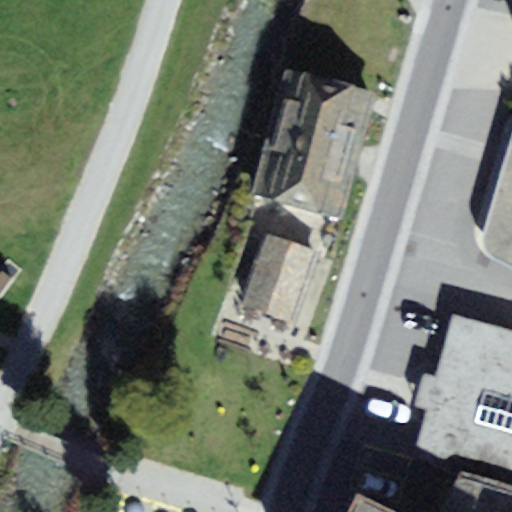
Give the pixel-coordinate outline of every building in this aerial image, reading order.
[(282,68),(265,131),(361,157),(378,93),(282,68)] [(265,131),(248,195),(344,220),(361,157),(265,131)] [(511,146),(486,231),(485,247),(496,261),(511,269),(511,146)] [(266,234),(240,307),(297,327),(322,254),(266,234)] [(511,332),(454,317),(436,383),(419,378),(412,404),(430,409),(416,461),(460,472),(511,485),(511,332)] [(511,511),(511,485),(460,472),(439,511),(511,511)] [(348,511),(400,511),(359,491),(348,511)]
